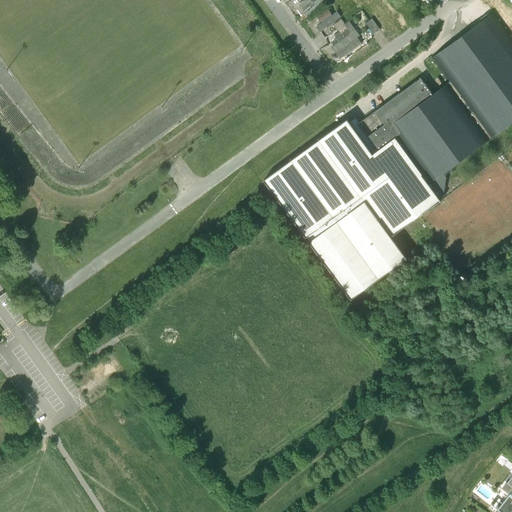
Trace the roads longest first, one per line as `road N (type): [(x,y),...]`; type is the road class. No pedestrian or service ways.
road 1 (unclassified): [(335,92),(69,290),(45,288),(0,227)]
road 2 (unclassified): [(335,92),(459,0)]
